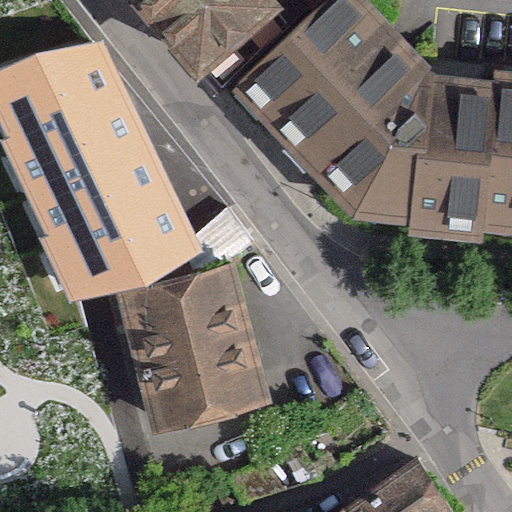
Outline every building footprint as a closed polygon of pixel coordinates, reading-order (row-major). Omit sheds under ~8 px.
[(152,0),(211,68),(288,0),(152,0)] [(368,0),(345,0),(244,87),(325,191),(363,222),(409,226),(448,72),(368,0)] [(96,42),(0,78),(0,123),(76,303),(202,254),(96,42)] [(509,79),(448,72),(409,226),(486,236),(509,79)] [(511,79),(509,79),(486,236),(511,238),(511,79)] [(235,261),(117,298),(159,430),(277,393),(235,261)] [(450,511),(416,461),(341,511),(450,511)]
